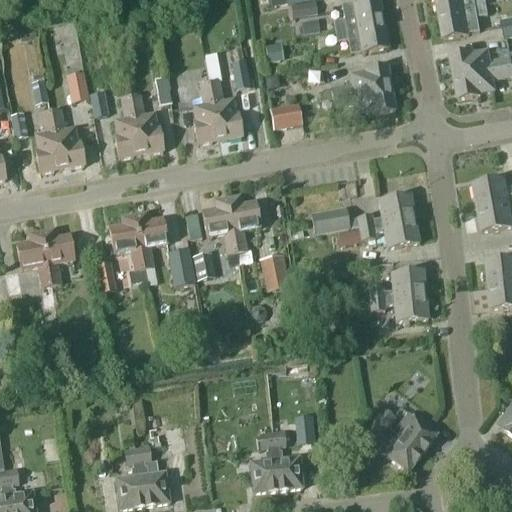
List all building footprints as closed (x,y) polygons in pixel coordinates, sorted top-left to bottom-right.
[(314,3),(313,0),(268,0),(271,11),(314,3)] [(335,32),(335,35),(382,26),(378,0),(354,4),(354,6),(341,8),(344,22),(344,23),(334,25),(335,32)] [(434,0),(437,16),(484,8),(482,0),(434,0)] [(317,19),(315,6),(290,9),(292,22),(317,19)] [(486,17),(484,8),(437,16),(442,42),(470,37),(470,35),(478,34),(475,19),(486,17)] [(511,38),(511,20),(501,23),(504,40),(511,38)] [(317,26),(301,29),(302,38),(318,36),(317,26)] [(382,26),(335,35),(337,44),(347,42),(350,57),(363,55),(363,56),(387,52),(382,26)] [(267,67),(284,64),(281,47),(264,50),(267,67)] [(450,58),(454,80),(511,70),(511,69),(511,54),(509,55),(510,61),(491,64),(489,54),(474,56),(473,54),(450,58)] [(249,93),(244,65),(230,67),(235,95),(249,93)] [(333,103),(390,92),(386,70),(362,74),(363,76),(349,78),(351,89),(331,93),(333,103)] [(511,80),(511,71),(511,70),(454,80),(457,102),(481,98),(481,96),(496,93),(494,83),(511,80)] [(43,85),(41,75),(31,76),(32,87),(30,87),(34,109),(48,107),(44,85),(43,85)] [(88,104),(83,77),(66,80),(70,107),(88,104)] [(266,93),(279,91),(277,78),(264,80),(266,93)] [(170,94),(167,80),(154,83),(159,110),(171,107),(168,94),(170,94)] [(218,86),(209,87),(219,146),(241,142),(237,118),(234,118),(231,104),(222,106),(218,86)] [(219,146),(209,87),(199,89),(202,109),(193,111),(195,125),(193,126),(197,150),(219,146)] [(390,92),(333,103),(335,112),(354,108),(356,118),(370,115),(371,118),(394,114),(390,92)] [(108,121),(104,96),(89,98),(93,123),(108,121)] [(130,102),(141,160),(164,156),(159,132),(156,132),(153,118),(143,120),(140,100),(130,102)] [(141,160),(130,102),(122,103),(125,123),(115,125),(118,139),(115,140),(119,164),(141,160)] [(301,130),(298,109),(270,113),(273,135),(301,130)] [(50,116),(61,174),(83,170),(79,147),(76,147),(74,132),(63,134),(59,114),(50,116)] [(61,174),(50,116),(41,118),(45,138),(35,139),(37,154),(35,154),(40,178),(61,174)] [(27,141),(23,117),(11,119),(15,143),(27,141)] [(472,187),(476,212),(511,205),(511,197),(506,199),(503,182),(472,187)] [(359,233),(414,223),(409,199),(378,205),(381,222),(371,224),(370,220),(356,222),(359,233)] [(239,200),(226,202),(236,256),(246,254),(242,234),(259,231),(254,205),(241,208),(239,200)] [(236,256),(226,202),(213,205),(215,212),(201,215),(207,241),(223,238),(227,258),(236,256)] [(511,230),(509,213),(511,212),(511,205),(476,212),(480,236),(511,230)] [(350,233),(346,212),(311,219),(315,239),(350,233)] [(133,219),(143,274),(153,272),(149,252),(166,249),(161,223),(147,225),(146,217),(133,219)] [(134,275),(143,274),(133,219),(120,222),(122,230),(108,232),(113,259),(130,255),(134,275)] [(419,247),(414,223),(359,233),(361,245),(375,243),(374,237),(384,236),(387,253),(419,247)] [(51,290),(60,288),(56,268),(73,265),(68,240),(55,242),(53,234),(40,236),(51,290)] [(51,290),(40,236),(27,238),(29,247),(16,249),(21,275),(37,272),(41,292),(51,290)] [(353,236),(343,238),(345,249),(356,247),(353,236)] [(194,288),(189,253),(168,257),(173,292),(194,288)] [(215,282),(211,257),(191,261),(196,285),(215,282)] [(289,292),(283,260),(259,264),(265,297),(289,292)] [(487,289),(511,285),(511,262),(484,265),(487,289)] [(116,294),(110,267),(95,269),(100,297),(116,294)] [(143,274),(134,275),(129,276),(130,287),(145,284),(143,274)] [(368,293),(369,305),(425,300),(422,275),(390,278),(392,297),(382,297),(382,291),(368,293)] [(511,285),(487,289),(489,313),(511,310),(511,285)] [(425,300),(369,305),(370,316),(384,314),(384,310),(394,310),(395,326),(427,324),(425,300)] [(208,340),(223,337),(220,322),(205,325),(208,340)] [(188,341),(201,339),(199,324),(186,326),(186,329),(188,341)] [(181,343),(188,341),(186,329),(175,331),(176,338),(181,343)] [(161,348),(171,347),(170,338),(160,339),(161,348)] [(511,440),(511,408),(496,429),(511,440)] [(382,412),(375,423),(388,431),(395,420),(382,412)] [(396,438),(421,457),(435,437),(411,419),(407,424),(403,422),(399,428),(402,430),(396,438)] [(388,431),(375,423),(368,434),(380,442),(388,431)] [(185,454),(182,427),(165,429),(168,456),(185,454)] [(283,435),(272,436),(277,495),(302,493),(299,461),(291,462),(290,450),(285,451),(283,435)] [(106,464),(102,436),(80,439),(84,467),(106,464)] [(252,498),(277,495),(272,436),(258,438),(259,454),(266,453),(266,456),(264,456),(265,464),(249,466),(252,498)] [(421,457),(396,438),(390,447),(386,444),(382,450),(385,452),(382,457),(406,475),(421,457)] [(148,451),(136,453),(144,511),(169,508),(164,476),(147,478),(146,470),(144,470),(143,467),(150,466),(148,451)] [(136,511),(144,511),(136,453),(123,454),(125,470),(132,469),(132,472),(130,472),(131,481),(114,483),(118,511),(136,511)] [(15,498),(14,492),(12,493),(11,490),(18,489),(15,473),(2,475),(8,511),(34,511),(31,495),(15,498)] [(0,511),(8,511),(2,475),(0,475),(0,511)]
